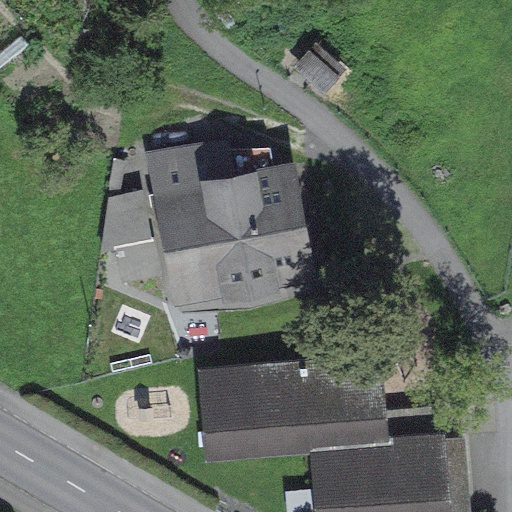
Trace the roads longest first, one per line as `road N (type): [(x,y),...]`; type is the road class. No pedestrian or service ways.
road 1 (residential): [(281,91),(316,117),(341,180),(419,232),(456,279),(511,387)]
road 2 (tertiary): [(120,511),(0,440)]
